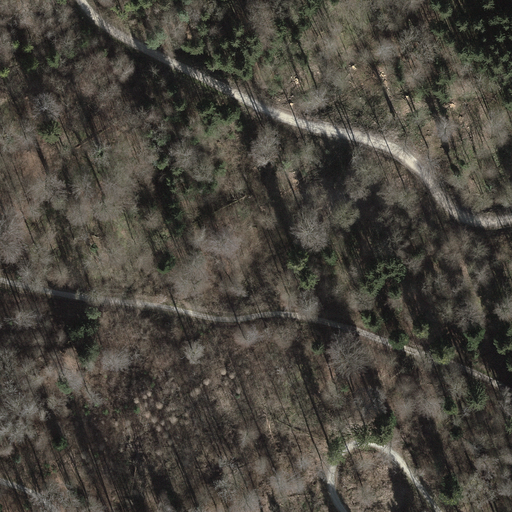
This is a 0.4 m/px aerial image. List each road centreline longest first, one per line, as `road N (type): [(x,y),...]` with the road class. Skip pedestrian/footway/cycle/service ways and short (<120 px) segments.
road 1 (track): [(0,277),(208,318),(316,316),(511,393)]
road 2 (track): [(79,0),(94,21),(252,103),(403,152),(459,214),(489,223),(511,216)]
road 3 (track): [(440,511),(390,450),(374,443),(351,448),(334,466),(327,483),(344,511)]
